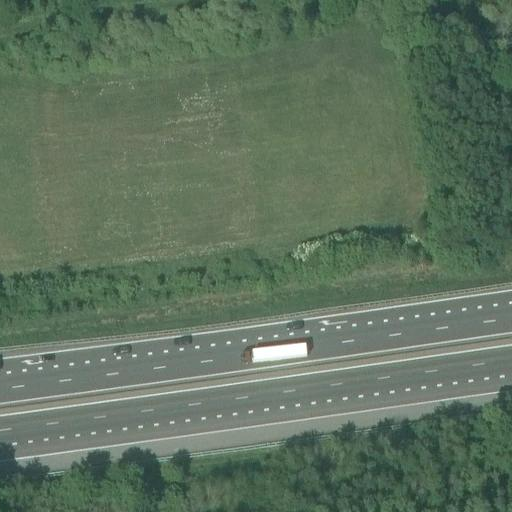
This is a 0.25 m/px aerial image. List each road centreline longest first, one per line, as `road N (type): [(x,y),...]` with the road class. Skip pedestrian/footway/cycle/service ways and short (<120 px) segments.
road 1 (motorway): [(0,431),(511,360)]
road 2 (motorway): [(511,321),(0,391)]
road 3 (track): [(184,0),(0,31)]
